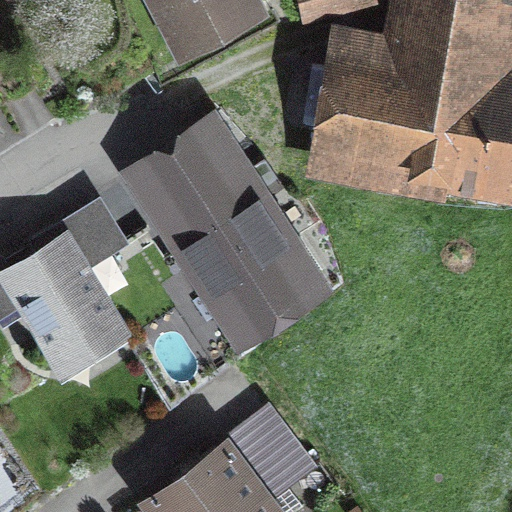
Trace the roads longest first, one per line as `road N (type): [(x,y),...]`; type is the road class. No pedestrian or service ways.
road 1 (unknown): [(90,145),(221,75),(511,19)]
road 2 (residential): [(78,511),(95,488),(225,396)]
